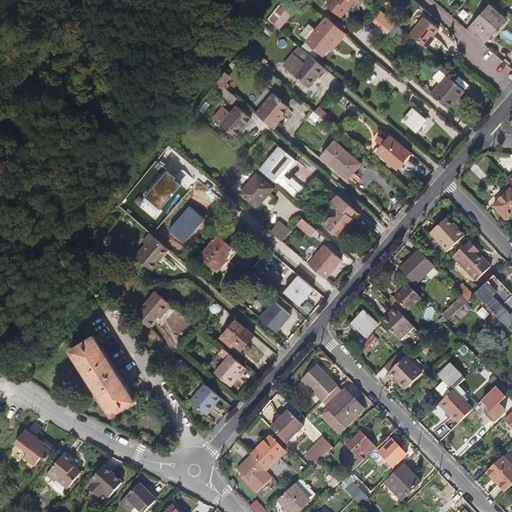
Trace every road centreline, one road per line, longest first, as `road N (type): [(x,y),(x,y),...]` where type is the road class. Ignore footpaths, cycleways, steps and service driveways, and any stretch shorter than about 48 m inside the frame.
road 1 (residential): [(317,331),(489,511)]
road 2 (unclassified): [(0,382),(137,456),(195,471)]
road 3 (residential): [(317,331),(442,182)]
road 4 (residential): [(195,471),(317,331)]
road 5 (unknown): [(395,238),(276,135)]
road 6 (residential): [(511,97),(472,61),(466,38),(421,0)]
road 7 (unknown): [(287,366),(196,278)]
